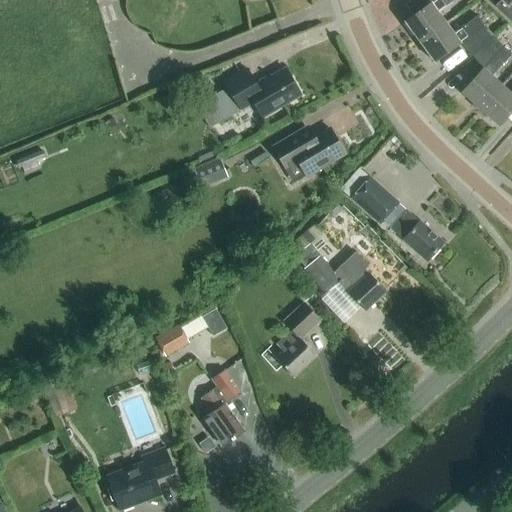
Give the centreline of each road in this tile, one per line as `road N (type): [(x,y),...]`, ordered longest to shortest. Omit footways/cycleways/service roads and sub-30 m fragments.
road 1 (tertiary): [(285,511),(511,308)]
road 2 (unclassified): [(511,219),(415,128),(364,44),(349,0)]
